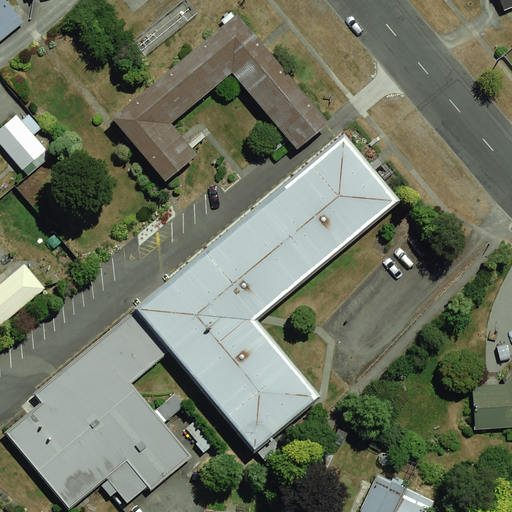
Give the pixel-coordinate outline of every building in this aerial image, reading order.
[(0,0),(0,48),(24,31),(0,0)] [(114,116),(164,176),(196,149),(172,121),(236,68),(294,137),(325,112),(240,11),(114,116)] [(14,109),(0,122),(0,149),(19,169),(46,143),(14,109)] [(255,320),(400,200),(346,135),(137,310),(170,350),(255,451),(320,397),(255,320)] [(82,145),(67,138),(59,155),(74,162),(82,145)] [(0,337),(46,295),(22,270),(0,289),(0,337)] [(42,404),(7,434),(69,508),(106,477),(127,503),(147,486),(151,490),(191,456),(132,383),(170,350),(137,310),(35,394),(42,404)] [(511,368),(494,383),(461,385),(466,427),(511,422),(511,368)] [(321,446),(291,511),(385,511),(399,484),(321,446)] [(251,511),(252,505),(212,503),(211,511),(251,511)]
